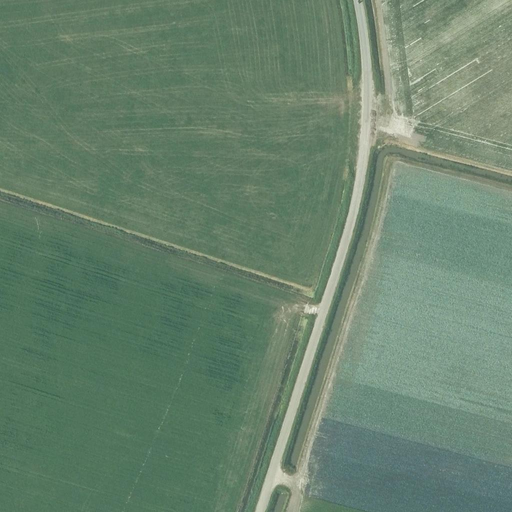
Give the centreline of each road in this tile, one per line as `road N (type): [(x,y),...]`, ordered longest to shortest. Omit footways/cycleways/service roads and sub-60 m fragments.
road 1 (unclassified): [(272,476),(367,144),(358,0)]
road 2 (track): [(511,169),(388,138),(367,144)]
